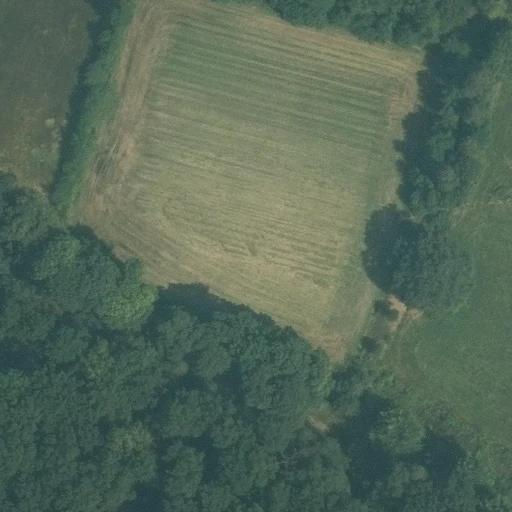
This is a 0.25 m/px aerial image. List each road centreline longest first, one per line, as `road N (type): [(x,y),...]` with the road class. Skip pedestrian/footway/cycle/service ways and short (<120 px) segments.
road 1 (track): [(0,217),(384,449)]
road 2 (track): [(384,449),(489,511)]
